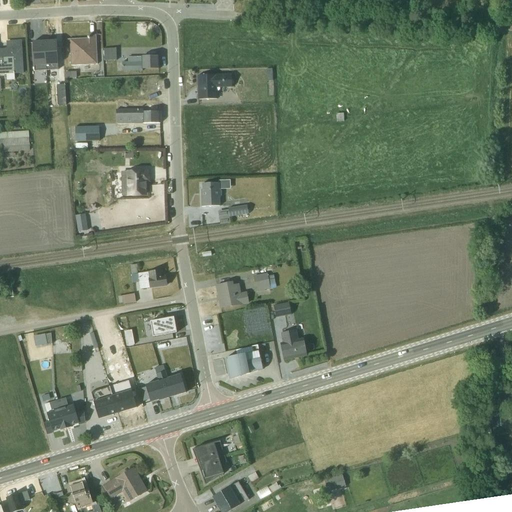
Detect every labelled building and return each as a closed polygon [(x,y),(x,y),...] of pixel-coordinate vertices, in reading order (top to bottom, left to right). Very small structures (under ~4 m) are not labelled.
[(97,65),(96,36),(88,36),(88,39),(69,40),(70,66),(97,65)] [(56,41),(44,42),(46,71),(58,70),(56,41)] [(22,74),(20,42),(7,43),(7,51),(0,51),(0,75),(6,75),(6,81),(14,81),(14,75),(22,74)] [(34,72),(46,71),(44,42),(32,43),(34,72)] [(116,49),(103,49),(103,61),(117,61),(116,49)] [(158,57),(128,58),(128,63),(122,63),(122,73),(142,72),(142,70),(159,70),(158,57)] [(217,100),(217,89),(232,88),(232,75),(198,76),(198,100),(217,100)] [(115,110),(116,125),(159,124),(159,104),(142,104),(142,110),(138,110),(138,104),(128,104),(128,110),(115,110)] [(91,121),(70,121),(71,134),(85,134),(86,141),(113,140),(113,129),(103,130),(103,127),(91,128),(91,121)] [(28,132),(0,133),(0,148),(0,153),(29,151),(28,132)] [(147,173),(121,174),(121,196),(145,196),(145,181),(147,181),(147,173)] [(219,184),(202,184),(202,190),(201,190),(201,207),(220,207),(220,187),(225,187),(225,181),(218,181),(219,184)] [(217,212),(219,224),(230,222),(230,218),(247,215),(246,207),(229,210),(217,212)] [(89,228),(82,221),(75,229),(81,235),(89,228)] [(136,265),(130,266),(133,284),(138,283),(140,290),(166,286),(166,285),(168,285),(167,278),(165,278),(165,277),(163,277),(162,271),(138,275),(136,265)] [(267,274),(253,277),(256,292),(270,290),(276,289),(273,276),(268,277),(267,274)] [(215,286),(220,309),(239,305),(248,303),(246,292),(240,294),(238,284),(233,285),(233,282),(215,286)] [(135,303),(134,294),(118,297),(119,303),(123,303),(123,305),(135,303)] [(288,304),(273,307),(275,318),(290,316),(288,304)] [(152,338),(176,334),(173,318),(150,322),(152,338)] [(280,344),(283,361),(306,357),(303,339),(298,340),(296,331),(281,334),(283,344),(280,344)] [(49,335),(34,338),(36,347),(50,344),(49,335)] [(253,353),(225,359),(229,381),(262,369),(257,346),(252,347),(253,353)] [(160,381),(165,399),(185,393),(180,375),(160,381)] [(165,399),(160,381),(145,386),(150,403),(158,401),(159,401),(165,399)] [(128,382),(109,387),(117,414),(136,408),(128,382)] [(98,420),(117,414),(109,387),(90,393),(98,420)] [(66,399),(57,401),(66,430),(71,428),(70,427),(78,424),(78,426),(85,424),(84,412),(75,414),(73,406),(68,407),(66,399)] [(53,432),(60,430),(61,431),(66,430),(57,401),(49,404),(52,412),(46,414),(49,422),(43,424),(47,436),(53,433),(53,432)] [(237,436),(231,438),(234,446),(240,444),(237,436)] [(192,451),(197,466),(225,456),(220,442),(192,451)] [(231,471),(225,456),(197,466),(204,486),(231,471)] [(244,456),(238,458),(240,465),(246,463),(244,456)] [(146,493),(133,469),(103,486),(111,499),(122,493),(127,503),(146,493)] [(254,474),(248,478),(251,483),(258,479),(254,474)] [(324,479),(327,492),(346,487),(343,474),(324,479)] [(238,482),(212,498),(220,511),(229,511),(249,501),(238,482)] [(84,510),(84,511),(100,511),(100,510),(95,511),(88,490),(84,491),(82,484),(70,487),(77,511),(84,510)] [(276,484),(268,488),(272,494),(279,489),(276,484)] [(266,487),(256,494),(260,501),(271,495),(266,487)] [(27,492),(6,498),(8,506),(1,508),(2,511),(18,511),(23,511),(22,509),(31,506),(27,492)]
